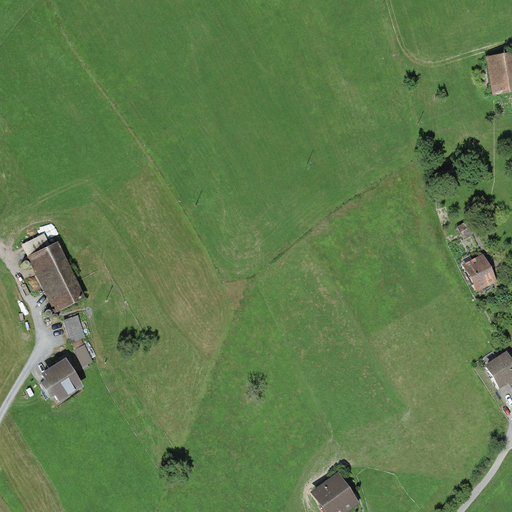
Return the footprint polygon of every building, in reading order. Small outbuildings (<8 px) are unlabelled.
[(511,57),(486,62),(492,97),(511,93),(511,57)] [(468,222),(457,228),(462,238),(473,232),(468,222)] [(47,235),(21,246),(51,316),(83,302),(59,245),(52,248),(47,235)] [(480,258),(463,266),(475,290),(492,282),(486,270),(480,258)] [(511,366),(506,355),(482,369),(494,391),(511,380),(511,366)] [(64,365),(38,381),(41,386),(37,388),(47,404),(53,400),(56,405),(79,391),(64,365)] [(338,475),(311,493),(324,511),(345,511),(358,504),(338,475)]
